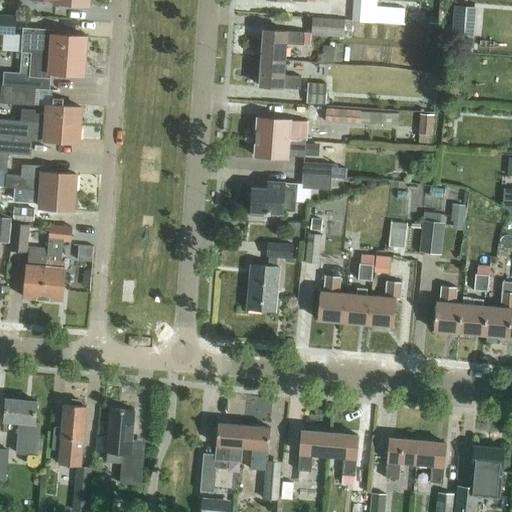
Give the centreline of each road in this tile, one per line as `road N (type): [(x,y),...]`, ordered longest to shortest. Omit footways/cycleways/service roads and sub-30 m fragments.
road 1 (residential): [(180,361),(213,0)]
road 2 (residential): [(93,354),(119,0)]
road 3 (residential): [(511,394),(180,361)]
